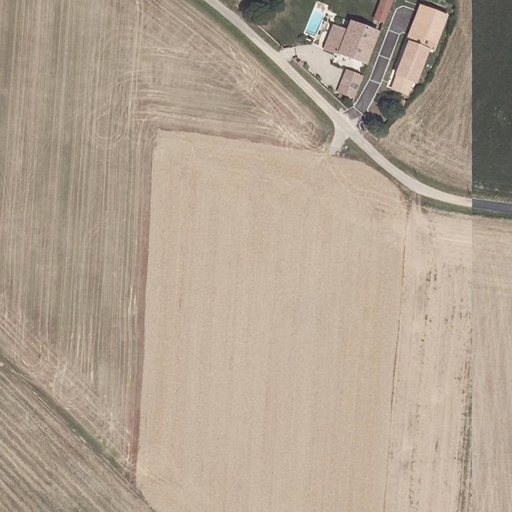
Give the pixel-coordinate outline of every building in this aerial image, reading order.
[(377,21),(384,2),(382,0),(374,0),(368,18),(377,21)] [(408,81),(419,48),(422,38),(425,10),(415,7),(391,75),(408,81)] [(306,34),(318,36),(323,13),(311,10),(306,34)] [(440,14),(425,10),(422,38),(419,48),(428,51),(440,14)] [(346,22),(342,31),(334,54),(358,63),(370,31),(346,22)] [(320,49),(334,54),(342,31),(328,26),(320,49)] [(353,101),(361,76),(343,69),(334,95),(353,101)]
